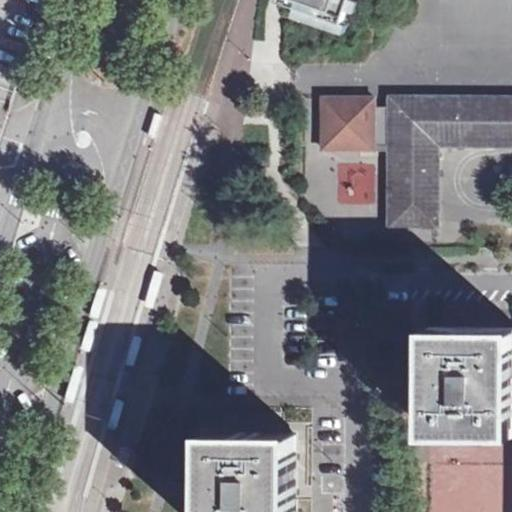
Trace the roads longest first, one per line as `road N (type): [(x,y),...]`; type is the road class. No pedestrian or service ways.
road 1 (secondary): [(22,511),(178,0)]
road 2 (residential): [(346,274),(261,259),(229,269),(190,407)]
road 3 (secondary): [(82,0),(0,250)]
road 4 (residential): [(346,274),(342,402),(359,511)]
road 5 (residential): [(511,275),(346,274)]
